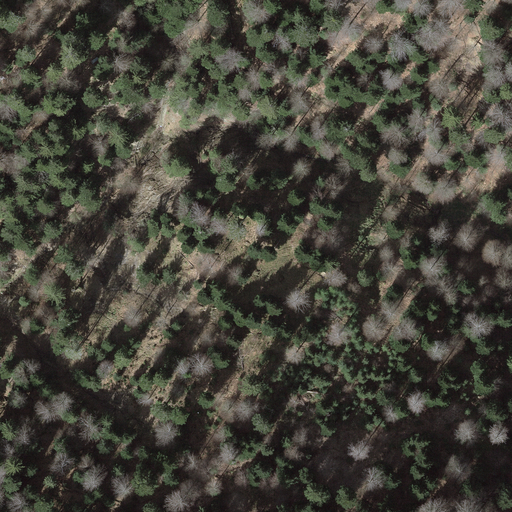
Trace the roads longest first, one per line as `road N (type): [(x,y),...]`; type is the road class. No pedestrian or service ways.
road 1 (track): [(230,0),(257,63),(411,141),(452,181)]
road 2 (track): [(0,114),(101,47),(109,0)]
